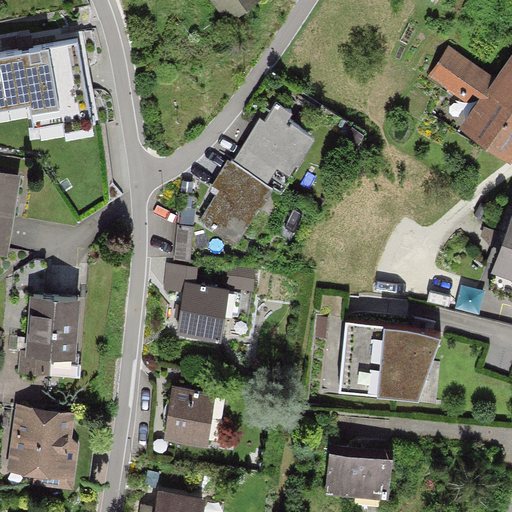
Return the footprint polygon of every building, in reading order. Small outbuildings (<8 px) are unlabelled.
[(214,0),(229,20),(249,6),(253,0),(214,0)] [(43,110),(69,106),(59,49),(32,53),(31,47),(10,50),(11,58),(0,59),(0,111),(42,104),(43,110)] [(477,106),(460,130),(511,165),(511,163),(511,58),(496,81),(450,49),(432,75),(477,106)] [(268,121),(262,117),(234,163),(268,185),(280,166),(291,174),(314,138),(295,126),(292,129),(285,125),(293,112),(279,103),(268,121)] [(213,188),(220,192),(203,221),(216,229),(214,233),(239,248),(273,189),(268,185),(234,163),(229,161),(213,188)] [(22,175),(0,171),(0,257),(9,259),(22,175)] [(511,218),(493,275),(497,276),(492,289),(511,296),(511,218)] [(194,227),(179,225),(176,256),(191,258),(194,227)] [(11,273),(11,290),(32,291),(27,347),(23,347),(21,367),(50,370),(51,354),(74,356),(79,297),(42,294),(45,259),(34,259),(11,273)] [(257,268),(230,264),(227,287),(254,291),(257,268)] [(166,288),(185,291),(186,283),(197,284),(199,268),(168,265),(166,288)] [(230,290),(197,284),(186,283),(185,291),(178,336),(221,343),(230,290)] [(328,318),(317,317),(316,336),(326,337),(328,318)] [(410,330),(346,323),(339,393),(378,396),(379,399),(419,403),(443,339),(410,330)] [(218,390),(175,383),(165,441),(208,448),(218,390)] [(74,413),(19,406),(10,472),(36,476),(35,485),(75,490),(81,442),(70,440),(74,413)] [(394,460),(331,454),(327,493),(390,500),(394,460)] [(205,511),(208,498),(158,489),(155,506),(142,504),(140,511),(205,511)]
